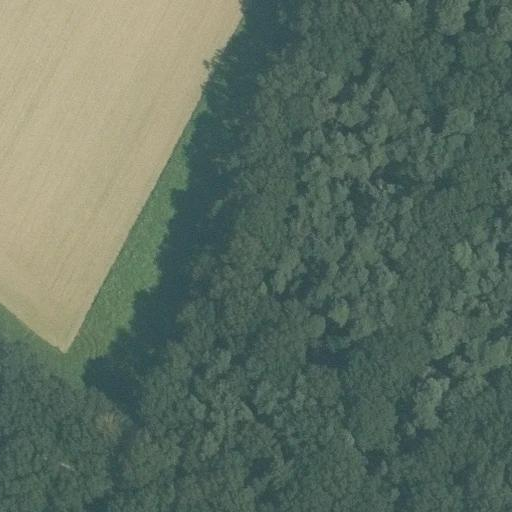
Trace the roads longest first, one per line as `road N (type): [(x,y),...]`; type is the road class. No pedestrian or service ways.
road 1 (unclassified): [(412,511),(248,491),(120,493),(0,455)]
road 2 (track): [(511,386),(476,433),(393,507)]
